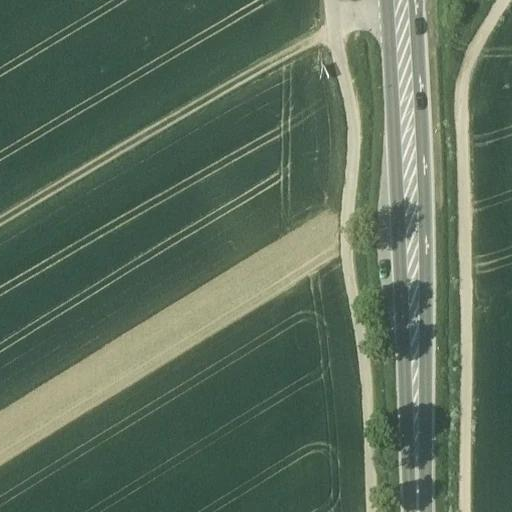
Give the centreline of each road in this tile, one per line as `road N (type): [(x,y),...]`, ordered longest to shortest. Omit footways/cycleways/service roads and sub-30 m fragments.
road 1 (track): [(466,511),(459,88),(507,0)]
road 2 (track): [(331,0),(350,102),(342,239),(364,368),(370,511)]
road 3 (secondary): [(400,0),(419,511)]
road 4 (track): [(0,224),(335,28),(400,8)]
